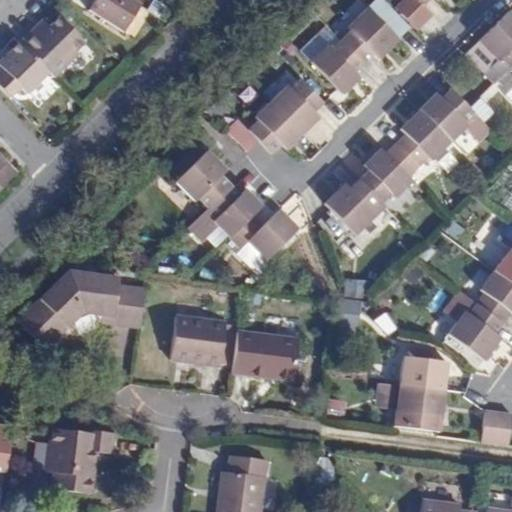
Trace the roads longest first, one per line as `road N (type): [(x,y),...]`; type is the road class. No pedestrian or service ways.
road 1 (residential): [(486,0),(301,176),(251,165)]
road 2 (residential): [(231,0),(55,175)]
